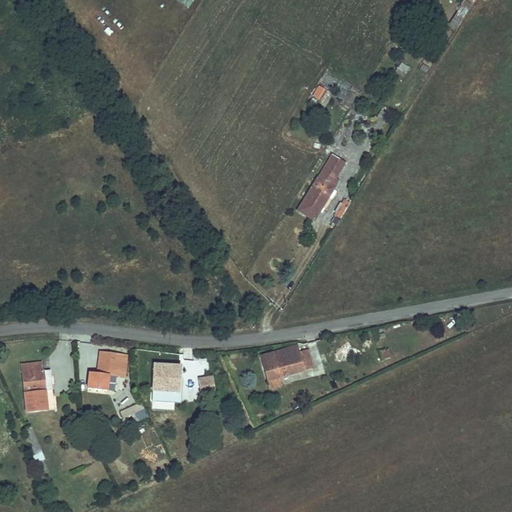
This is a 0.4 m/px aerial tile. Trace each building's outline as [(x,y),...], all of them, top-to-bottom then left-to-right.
[(463,2),(459,11),(467,14),(470,5),(463,2)] [(401,63),(395,72),(404,78),(410,68),(401,63)] [(319,87),(312,97),(322,103),(329,93),(319,87)] [(344,166),(333,159),(299,213),(314,222),(334,192),(325,186),(329,180),(335,183),(344,166)] [(241,287),(257,299),(261,294),(245,282),(241,287)] [(262,357),(267,382),(279,378),(309,371),(307,357),(298,359),(296,349),(262,357)] [(380,352),(382,361),(390,359),(388,351),(380,352)] [(97,371),(90,370),(86,399),(105,401),(107,385),(108,379),(124,381),(126,363),(118,362),(118,358),(99,356),(97,371)] [(40,367),(20,370),(25,417),(54,413),(51,393),(44,394),(42,376),(41,376),(40,367)] [(153,404),(173,405),(174,381),(179,381),(180,371),(155,369),(153,404)] [(49,375),(42,376),(44,394),(51,393),(49,375)] [(214,378),(198,378),(198,396),(214,395),(214,378)] [(279,378),(267,382),(269,393),(282,389),(279,378)] [(174,381),(173,405),(180,405),(181,382),(179,381),(174,381)] [(114,396),(119,408),(134,402),(130,390),(114,396)] [(142,405),(124,414),(127,420),(145,412),(142,405)] [(23,433),(34,459),(41,456),(36,443),(30,430),(23,433)]
